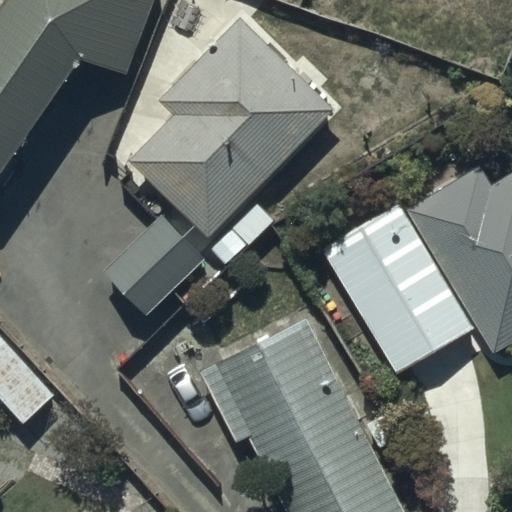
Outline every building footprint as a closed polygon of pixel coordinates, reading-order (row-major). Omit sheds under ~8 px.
[(0,0),(0,180),(20,151),(9,144),(77,41),(123,61),(151,0),(0,0)] [(333,94),(238,6),(160,89),(173,101),(129,149),(211,225),(333,94)] [(400,190),(320,238),(395,363),(475,316),(490,342),(511,328),(511,164),(489,178),(476,157),(405,199),(400,190)] [(206,250),(161,203),(103,258),(147,305),(206,250)] [(410,511),(307,306),(198,360),(235,433),(248,427),(291,511),(410,511)] [(0,325),(0,388),(22,413),(53,386),(0,325)] [(134,511),(128,496),(86,511),(134,511)]
